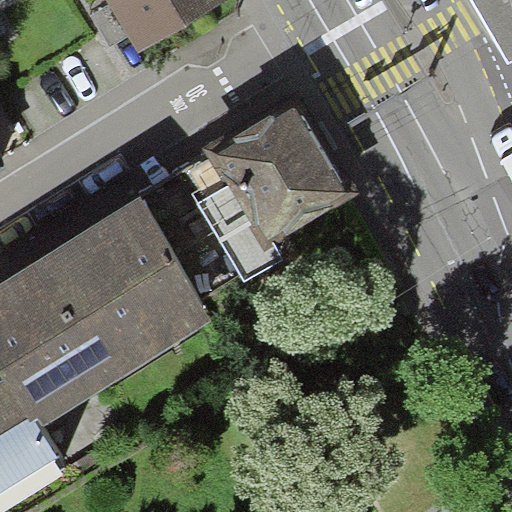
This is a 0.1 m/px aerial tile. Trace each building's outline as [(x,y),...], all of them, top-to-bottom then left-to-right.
[(0,0),(0,5),(8,0),(101,0),(140,63),(235,6),(231,0),(0,0)] [(511,0),(465,0),(491,54),(511,43),(511,0)] [(398,155),(334,50),(183,141),(188,150),(260,269),(338,222),(325,199),(398,155)] [(216,321),(140,199),(0,285),(0,372),(4,379),(10,376),(42,427),(216,321)] [(299,351),(261,375),(284,412),(322,388),(299,351)] [(0,496),(59,459),(41,430),(42,427),(10,376),(4,379),(0,382),(0,496)]
